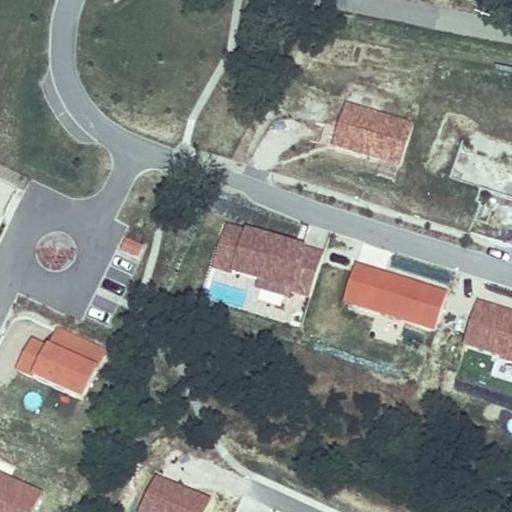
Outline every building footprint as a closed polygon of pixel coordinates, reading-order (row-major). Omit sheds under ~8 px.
[(511,72),(439,61),(433,98),(511,109),(511,72)] [(334,150),(401,171),(416,126),(349,105),(334,150)] [(305,251),(227,227),(202,300),(303,331),(323,262),(304,256),(305,251)] [(145,250),(129,242),(124,251),(140,259),(145,250)] [(345,303),(360,308),(370,275),(384,280),(385,275),(356,266),(345,303)] [(370,275),(360,308),(437,332),(448,295),(385,275),(384,280),(370,275)] [(109,353),(58,328),(49,348),(31,339),(13,375),(84,409),(109,353)] [(8,480),(0,475),(0,484),(5,486),(8,480)] [(139,511),(210,511),(214,504),(156,478),(139,511)] [(0,511),(35,511),(43,497),(8,480),(5,486),(0,484),(0,511)]
